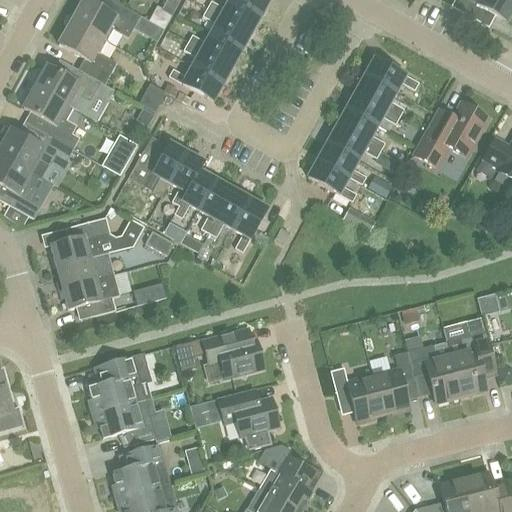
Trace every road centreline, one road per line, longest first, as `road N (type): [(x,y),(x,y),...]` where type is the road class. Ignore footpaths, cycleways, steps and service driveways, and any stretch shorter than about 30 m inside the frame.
road 1 (residential): [(366,10),(298,146),(274,150),(256,142),(246,113),(293,0)]
road 2 (residential): [(79,511),(32,324)]
road 3 (residential): [(371,484),(326,435),(295,329)]
road 4 (residential): [(511,87),(366,10)]
road 5 (residential): [(371,484),(395,465),(511,436)]
